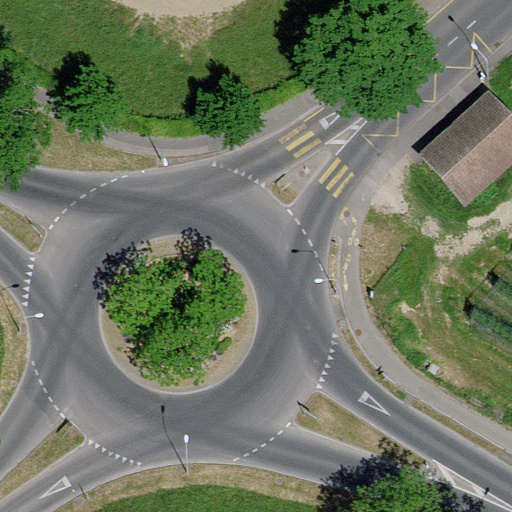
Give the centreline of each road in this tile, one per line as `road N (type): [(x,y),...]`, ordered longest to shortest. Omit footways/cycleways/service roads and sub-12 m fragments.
road 1 (tertiary): [(254,225),(502,0)]
road 2 (secondary): [(511,507),(272,389)]
road 3 (track): [(333,148),(365,191),(434,227),(478,235),(511,220)]
road 4 (secondary): [(254,225),(202,202),(159,202),(108,226),(75,270)]
road 5 (secondary): [(107,405),(138,424),(194,432),(228,423),(272,389)]
road 6 (secondary): [(272,389),(286,367),(298,313),(275,247),(254,225)]
road 7 (secondary): [(75,270),(66,332),(84,379),(107,405)]
road 8 (tertiary): [(0,493),(107,405)]
